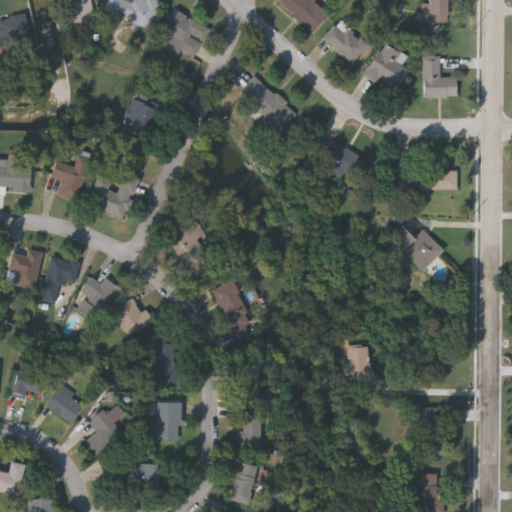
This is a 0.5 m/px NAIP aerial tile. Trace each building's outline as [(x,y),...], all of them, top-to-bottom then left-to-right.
[(66,33),(61,0),(90,0),(95,29),(66,33)] [(150,29),(102,13),(106,0),(156,0),(159,1),(150,29)] [(314,0),(313,2),(328,15),(313,33),(279,3),(281,0),(314,0)] [(448,0),(448,24),(429,24),(429,0),(448,0)] [(210,30),(202,43),(192,37),(181,57),(156,43),(174,10),(210,30)] [(0,20),(24,17),(28,43),(0,47),(0,20)] [(323,38),(341,20),(368,47),(349,65),(323,38)] [(407,69),(396,93),(364,78),(380,43),(406,56),(401,67),(407,69)] [(422,98),(422,56),(439,56),(439,78),(456,78),(456,98),(422,98)] [(275,135),(235,98),(255,77),(295,113),(275,135)] [(119,126),(130,98),(159,110),(148,137),(119,126)] [(318,162),(330,141),(363,158),(351,180),(318,162)] [(74,167),(79,153),(94,159),(78,202),(57,195),(62,182),(50,177),(56,161),(74,167)] [(31,192),(6,192),(6,195),(0,194),(0,159),(10,160),(10,167),(31,168),(31,192)] [(456,170),(456,190),(400,190),(400,170),(456,170)] [(123,220),(85,206),(97,174),(110,179),(107,189),(116,193),(124,172),(139,178),(123,220)] [(198,277),(168,248),(194,221),(204,232),(194,242),(213,261),(198,277)] [(422,230),(442,250),(421,272),(387,238),(400,225),(414,239),(422,230)] [(25,256),(26,250),(42,253),(37,280),(6,274),(10,253),(25,256)] [(75,284),(60,281),(56,304),(40,301),(49,256),(79,263),(75,284)] [(75,309),(85,296),(80,292),(91,278),(100,284),(105,278),(121,290),(96,324),(75,309)] [(213,289),(232,280),(252,324),(233,333),(213,289)] [(112,312),(132,299),(141,312),(145,309),(153,322),(130,338),(112,312)] [(156,389),(156,344),(174,344),(174,370),(180,370),(180,389),(156,389)] [(347,379),(347,347),(368,347),(368,379),(347,379)] [(258,393),(240,393),(240,360),(258,360),(258,393)] [(14,370),(28,374),(30,366),(46,370),(40,393),(26,390),(24,399),(9,396),(14,370)] [(70,424),(45,406),(59,386),(84,404),(70,424)] [(180,440),(156,440),(156,402),(180,402),(180,440)] [(260,407),(260,447),(240,447),(240,407),(260,407)] [(99,456),(84,442),(96,430),(88,422),(100,410),(122,432),(99,456)] [(22,494),(0,491),(0,470),(8,471),(9,462),(26,464),(22,494)] [(228,499),(241,462),(258,468),(245,505),(228,499)] [(157,464),(157,491),(123,490),(124,464),(157,464)] [(421,511),(421,474),(440,474),(440,511),(421,511)] [(29,511),(29,499),(53,499),(53,511),(29,511)]
